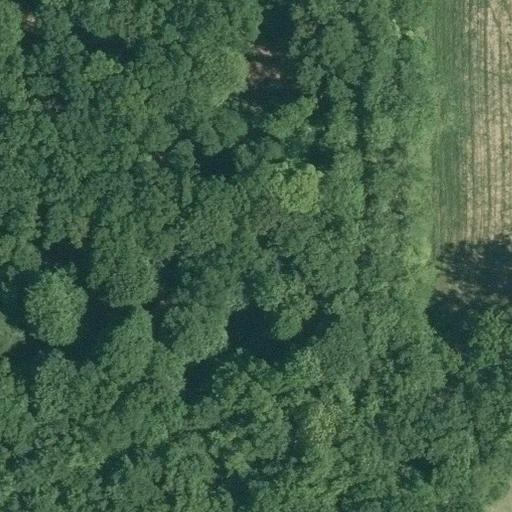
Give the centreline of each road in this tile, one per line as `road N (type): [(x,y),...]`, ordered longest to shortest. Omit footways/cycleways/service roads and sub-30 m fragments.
road 1 (track): [(392,0),(392,511)]
road 2 (unclassified): [(133,511),(511,362)]
